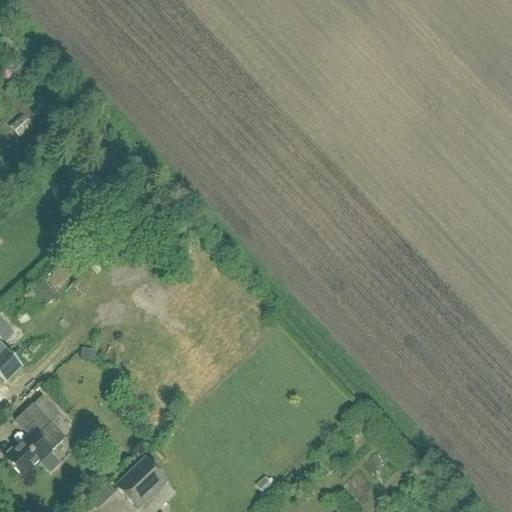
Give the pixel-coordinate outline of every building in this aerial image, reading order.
[(0,184),(0,204),(9,198),(0,184)] [(70,199),(88,220),(104,207),(86,185),(70,199)] [(92,246),(111,282),(134,269),(115,234),(92,246)] [(45,310),(56,301),(43,285),(32,294),(45,310)] [(96,355),(81,352),(79,361),(94,364),(96,355)] [(4,353),(0,357),(0,382),(4,387),(21,370),(4,353)] [(32,409),(50,429),(60,419),(42,399),(32,409)] [(50,455),(63,443),(50,429),(32,409),(15,425),(30,440),(6,463),(23,481),(38,467),(50,455)] [(50,455),(38,467),(49,479),(61,467),(50,455)] [(133,511),(140,511),(167,486),(144,461),(114,490),(133,511)]
